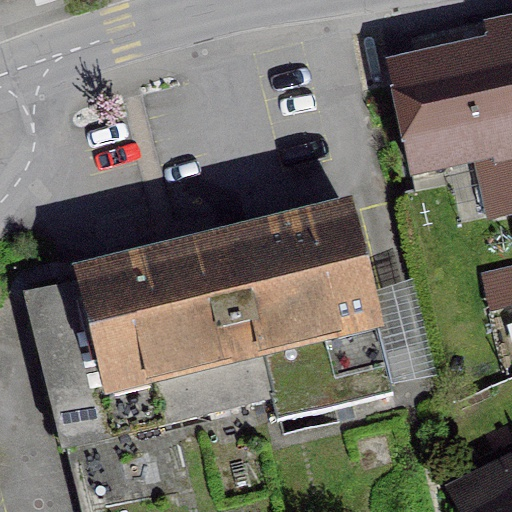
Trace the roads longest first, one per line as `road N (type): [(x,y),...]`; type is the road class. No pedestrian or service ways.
road 1 (residential): [(21,70),(119,35),(286,0)]
road 2 (residential): [(0,207),(36,158),(21,70)]
